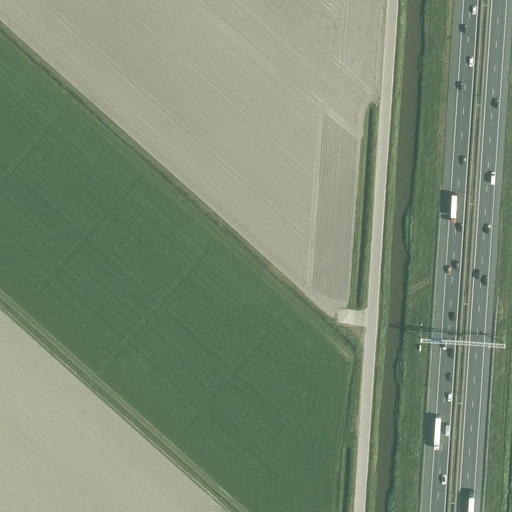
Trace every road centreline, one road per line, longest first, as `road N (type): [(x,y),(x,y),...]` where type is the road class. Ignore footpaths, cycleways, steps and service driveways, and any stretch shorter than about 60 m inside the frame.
road 1 (unclassified): [(360,511),(394,0)]
road 2 (motorway): [(465,511),(499,0)]
road 3 (motorway): [(470,0),(437,511)]
